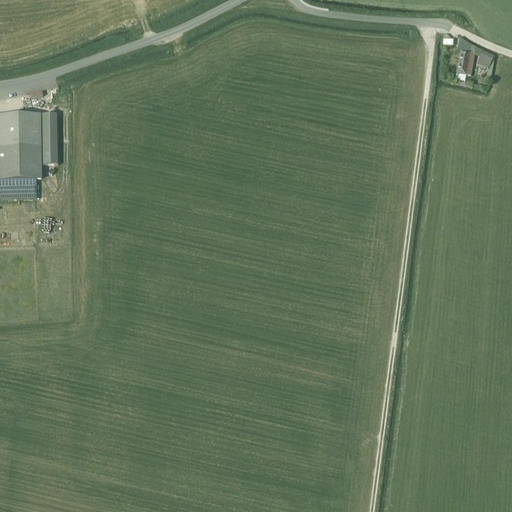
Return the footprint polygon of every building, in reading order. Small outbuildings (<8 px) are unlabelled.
[(459,39),(456,52),(460,53),(469,54),(470,46),(459,39)] [(470,46),(469,54),(474,55),(479,59),(482,52),(470,46)] [(479,59),(478,60),(489,65),(492,57),(483,53),(482,52),(479,59)] [(470,78),(474,55),(469,54),(460,53),(456,75),(454,81),(464,83),(465,77),(470,78)] [(476,65),(487,70),(485,84),(490,85),(494,58),(492,57),(489,65),(478,60),(476,65)] [(53,87),(26,88),(26,100),(53,99),(53,87)] [(41,167),(58,167),(57,116),(0,116),(0,181),(41,181),(41,167)]
